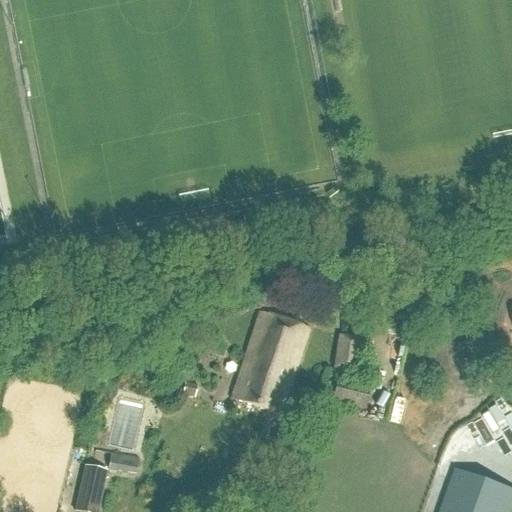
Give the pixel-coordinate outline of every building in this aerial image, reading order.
[(308,331),(260,315),(232,400),(279,416),(308,331)] [(340,338),(335,370),(358,374),(362,341),(340,338)] [(365,411),(371,388),(338,380),(332,403),(365,411)] [(197,387),(184,384),(182,397),(194,400),(197,387)] [(493,449),(505,445),(497,421),(486,425),(493,449)] [(89,468),(134,477),(138,459),(93,451),(89,468)] [(98,511),(107,473),(84,468),(74,511),(98,511)] [(511,511),(511,491),(457,471),(441,511),(511,511)]
